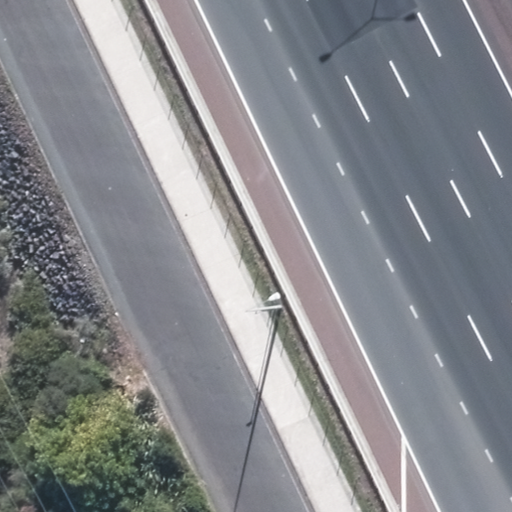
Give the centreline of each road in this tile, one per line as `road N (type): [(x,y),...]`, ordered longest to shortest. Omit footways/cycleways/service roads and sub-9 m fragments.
road 1 (motorway): [(507,511),(357,0)]
road 2 (motorway): [(511,284),(359,0)]
